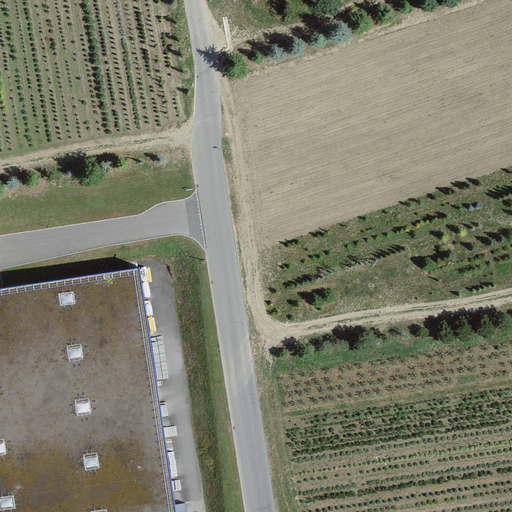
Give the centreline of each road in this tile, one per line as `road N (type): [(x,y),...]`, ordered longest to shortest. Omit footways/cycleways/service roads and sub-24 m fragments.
road 1 (unclassified): [(253,511),(197,140),(205,40),(197,0)]
road 2 (track): [(0,166),(197,140)]
